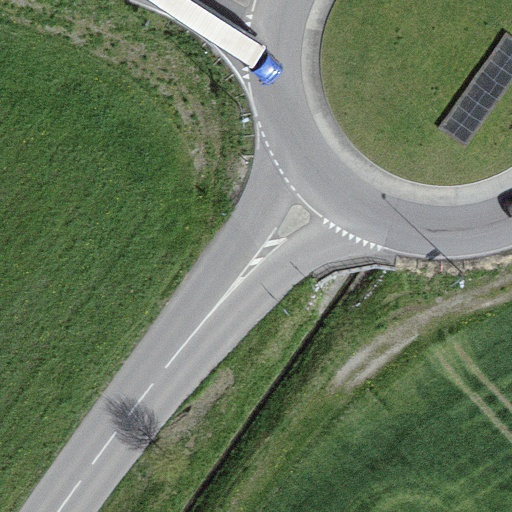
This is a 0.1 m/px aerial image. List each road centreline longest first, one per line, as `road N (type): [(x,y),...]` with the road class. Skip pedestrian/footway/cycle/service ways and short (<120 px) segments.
road 1 (tertiary): [(341,203),(219,307),(62,511)]
road 2 (track): [(511,281),(351,376),(240,511)]
road 3 (primary): [(271,3),(263,59),(273,114),(300,164),(341,203)]
road 4 (primary): [(341,203),(392,226),(449,233),(511,217)]
